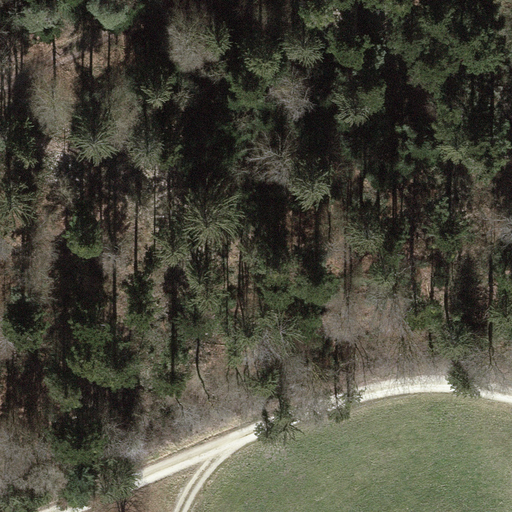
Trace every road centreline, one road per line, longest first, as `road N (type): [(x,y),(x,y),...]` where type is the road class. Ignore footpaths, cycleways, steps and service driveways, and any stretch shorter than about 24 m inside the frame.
road 1 (track): [(511,392),(478,382),(397,385),(64,511)]
road 2 (track): [(161,0),(0,89)]
